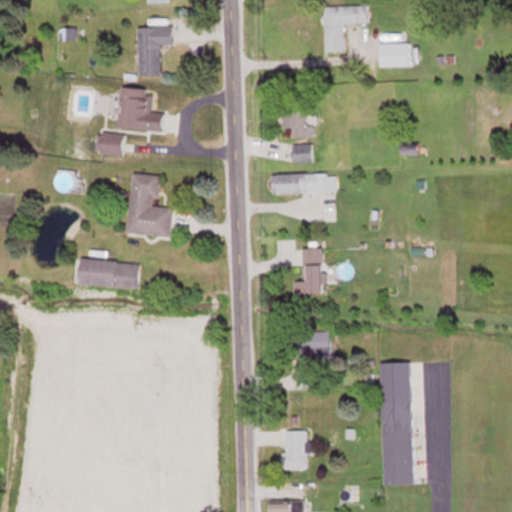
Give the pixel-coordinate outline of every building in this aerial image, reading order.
[(368,21),(367,3),(325,4),(325,49),(344,49),(343,21),(368,21)] [(139,73),(162,73),(161,43),(173,43),(173,24),(139,24),(139,73)] [(409,41),(380,41),(380,64),(409,64),(409,41)] [(163,129),(165,111),(152,110),(154,88),(123,85),(119,125),(163,129)] [(283,125),(293,125),(293,134),(313,134),(313,113),(305,113),(305,105),(283,105),(283,125)] [(99,153),(124,153),(124,132),(99,132),(99,153)] [(313,142),(292,142),(292,160),(313,160),(313,142)] [(173,207),(158,205),(160,174),(133,172),(128,232),(170,236),(173,207)] [(272,173),(272,191),(336,190),(336,172),(272,173)] [(323,247),(304,247),(304,280),(294,280),(294,294),(323,294),(323,247)] [(140,263),(82,257),(80,283),(138,288),(140,263)] [(330,330),(290,330),(290,355),(330,355),(330,330)] [(382,362),(385,483),(418,482),(416,427),(422,427),(420,361),(382,362)] [(285,468),(308,468),(308,429),(285,429),(285,468)] [(270,511),(295,511),(296,502),(270,502),(270,511)]
